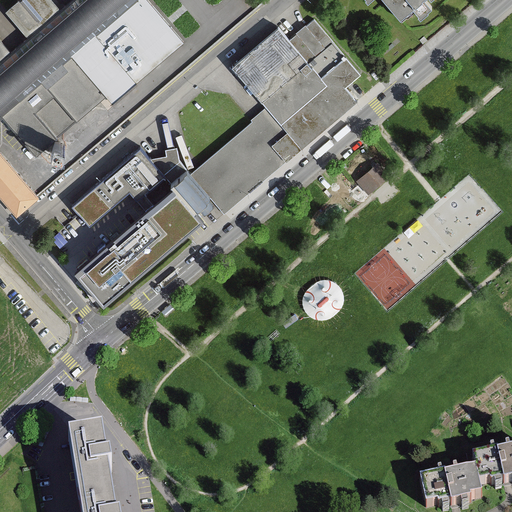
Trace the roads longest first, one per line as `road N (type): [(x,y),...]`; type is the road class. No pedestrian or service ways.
road 1 (secondary): [(103,339),(504,0)]
road 2 (unclassified): [(279,0),(13,230)]
road 3 (secondary): [(103,339),(13,230)]
road 4 (secondary): [(0,433),(103,339)]
